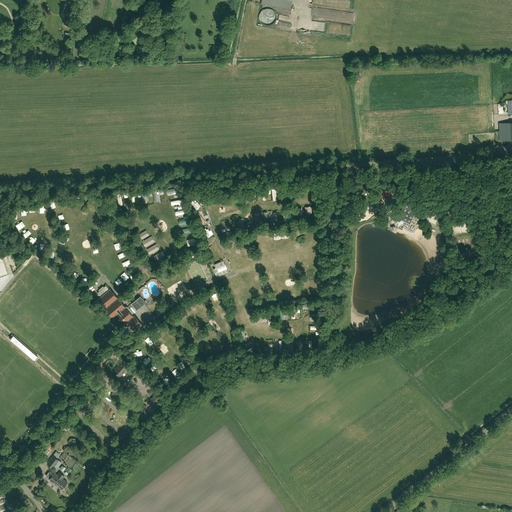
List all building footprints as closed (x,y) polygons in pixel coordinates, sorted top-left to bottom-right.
[(292,0),(261,0),(261,4),(291,9),(292,0)] [(501,111),(502,117),(511,116),(511,104),(509,105),(510,107),(506,107),(506,111),(501,111)] [(500,140),(511,139),(511,122),(499,123),(500,140)] [(399,206),(393,219),(400,223),(402,220),(401,220),(400,218),(405,209),(399,206)] [(428,212),(419,208),(418,210),(410,206),(408,211),(410,212),(410,211),(414,213),(422,217),(422,218),(425,220),(428,212)] [(205,226),(208,224),(201,214),(198,217),(205,226)] [(436,218),(432,225),(438,228),(442,221),(436,218)] [(146,230),(139,234),(142,239),(149,235),(146,230)] [(208,230),(205,232),(211,240),(214,238),(208,230)] [(152,236),(142,241),(145,247),(155,241),(152,236)] [(156,244),(147,249),(150,254),(159,249),(156,244)] [(163,250),(153,256),(156,261),(166,256),(163,250)] [(216,268),(213,269),(217,277),(228,272),(223,261),(214,264),(216,268)] [(138,265),(142,272),(147,268),(143,262),(138,265)] [(106,285),(97,292),(100,296),(109,289),(106,285)] [(97,299),(101,304),(99,305),(103,310),(105,309),(113,318),(113,317),(114,319),(119,315),(128,326),(132,323),(136,328),(141,324),(134,316),(133,316),(125,307),(124,308),(122,305),(123,304),(110,289),(101,296),(97,299)] [(146,302),(141,296),(136,299),(142,306),(146,302)] [(35,360),(38,356),(14,334),(11,338),(35,360)] [(122,362),(114,370),(120,376),(128,368),(122,362)] [(151,399),(156,404),(159,400),(158,399),(162,394),(163,396),(164,396),(160,392),(156,396),(154,395),(151,399)] [(50,443),(46,448),(50,451),(52,449),(50,448),(51,447),(53,448),(54,446),(50,443)] [(47,463),(53,468),(59,460),(53,455),(47,463)] [(55,472),(49,479),(62,489),(67,482),(62,478),(64,476),(60,472),(58,475),(55,472)]
